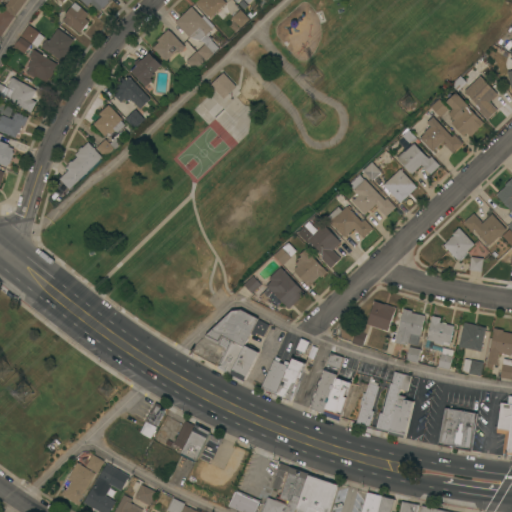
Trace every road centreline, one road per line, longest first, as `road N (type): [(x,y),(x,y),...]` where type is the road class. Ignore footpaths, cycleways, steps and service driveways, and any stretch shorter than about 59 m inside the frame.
road 1 (secondary): [(10,257),(162,371),(272,428),(357,457)]
road 2 (residential): [(10,257),(74,107),(116,37),(155,0)]
road 3 (residential): [(306,335),(511,140)]
road 4 (secondary): [(511,471),(382,449),(357,457)]
road 5 (residential): [(511,301),(377,268)]
